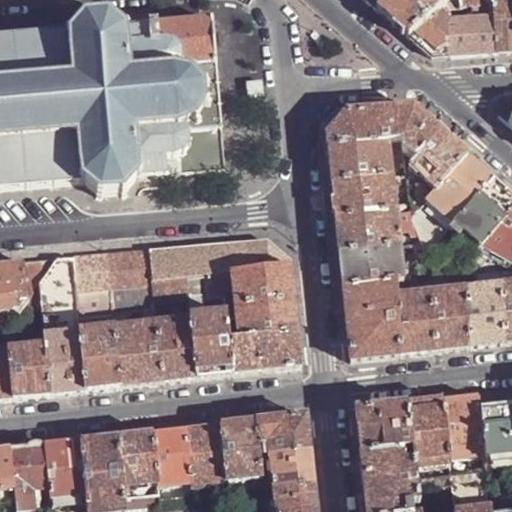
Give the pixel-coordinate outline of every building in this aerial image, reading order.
[(364,0),(377,11),(388,0),(364,0)] [(408,37),(439,8),(445,3),(443,0),(388,0),(377,11),(396,27),(408,37)] [(511,0),(493,0),(494,2),(494,16),(496,53),(511,51),(511,0)] [(448,19),(439,8),(408,37),(421,49),(430,57),(447,56),(448,19)] [(205,81),(200,72),(192,63),(178,59),(182,53),(183,45),(177,37),(171,34),(156,33),(156,25),(156,23),(152,24),(152,25),(128,27),(126,26),(124,27),(111,17),(112,13),(107,12),(106,15),(87,16),(86,14),(81,16),(83,19),(71,33),(68,32),(68,34),(44,36),(44,34),(41,35),(41,36),(17,38),(16,37),(13,37),(13,38),(0,39),(0,188),(2,189),(2,187),(25,185),(26,187),(29,187),(30,185),(53,183),(53,184),(57,184),(56,182),(80,181),(81,182),(83,181),(97,192),(96,196),(101,197),(102,195),(120,193),(122,195),(126,193),(125,191),(137,177),(140,178),(141,177),(164,174),(165,176),(168,176),(168,174),(167,158),(175,157),(181,152),(185,147),(186,135),(180,126),(194,120),(203,109),(206,99),(205,81)] [(496,53),(494,16),(448,19),(447,56),(471,55),(496,53)] [(213,20),(156,25),(156,33),(171,34),(177,37),(183,45),(182,53),(178,59),(192,63),(200,72),(205,81),(206,99),(203,109),(194,120),(180,126),(186,135),(185,147),(181,152),(175,157),(167,158),(168,174),(224,169),(213,20)] [(262,81),(249,82),(250,96),(263,95),(262,81)] [(511,128),(511,103),(506,104),(501,118),(511,128)] [(428,122),(415,110),(374,112),(347,114),(327,138),(329,152),(388,146),(404,144),(405,152),(416,161),(442,134),(428,122)] [(452,143),(442,134),(416,161),(410,169),(436,192),(468,157),(452,143)] [(404,144),(388,146),(389,159),(405,157),(405,152),(404,144)] [(388,146),(329,152),(331,176),(332,187),(391,180),(389,159),(388,146)] [(479,166),(468,157),(436,192),(428,202),(454,225),(494,180),(479,166)] [(407,179),(397,180),(399,191),(408,190),(407,179)] [(391,180),(332,187),(334,207),(335,220),(395,215),(391,180)] [(511,195),(505,189),(494,180),(454,225),(480,249),(511,212),(511,195)] [(411,220),(410,222),(415,232),(425,257),(445,234),(419,212),(411,220)] [(511,212),(480,249),(511,265),(511,212)] [(410,213),(395,215),(397,234),(415,232),(410,222),(411,220),(410,213)] [(395,215),(335,220),(338,246),(339,256),(399,249),(397,234),(395,215)] [(153,302),(187,301),(185,281),(231,277),(290,270),(289,263),(267,244),(252,245),(184,251),(148,253),(151,288),(153,302)] [(399,249),(339,256),(342,276),(343,291),(395,285),(402,284),(399,249)] [(123,256),(105,257),(109,292),(125,290),(139,289),(151,288),(148,253),(123,256)] [(105,257),(72,260),(76,297),(109,294),(109,292),(105,257)] [(425,257),(415,259),(417,282),(428,282),(434,280),(433,275),(427,276),(424,271),(426,266),(425,257)] [(43,337),(44,339),(77,335),(113,331),(111,318),(109,294),(76,297),(72,260),(55,261),(34,263),(22,264),(26,304),(40,303),(43,337)] [(2,266),(0,266),(0,311),(26,304),(22,264),(2,266)] [(290,270),(231,277),(235,310),(293,302),(291,282),(290,270)] [(395,285),(343,291),(347,323),(351,366),(399,360),(396,300),(395,285)] [(511,287),(499,288),(505,348),(511,347),(511,287)] [(151,288),(139,289),(141,305),(153,305),(153,302),(151,288)] [(499,288),(464,292),(470,352),(492,350),(505,348),(499,288)] [(125,290),(109,292),(109,294),(111,318),(128,316),(125,290)] [(464,292),(429,296),(435,356),(460,353),(470,352),(464,292)] [(429,296),(396,300),(399,360),(422,358),(435,356),(429,296)] [(293,302),(235,310),(238,344),(296,338),(294,315),(293,302)] [(225,318),(189,322),(189,324),(196,383),(221,380),(230,379),(227,345),(225,318)] [(189,324),(155,327),(160,387),(191,383),(196,383),(189,324)] [(155,327),(113,331),(120,392),(144,389),(160,387),(155,327)] [(103,393),(120,392),(113,331),(77,335),(85,395),(103,393)] [(77,335),(44,339),(44,348),(50,398),(73,396),(85,395),(77,335)] [(43,337),(6,341),(7,352),(44,348),(44,339),(43,337)] [(238,344),(227,345),(230,379),(301,371),(299,360),(296,338),(238,344)] [(44,348),(7,352),(7,357),(12,403),(36,400),(50,398),(44,348)] [(0,404),(12,403),(7,357),(0,357),(0,404)] [(456,402),(442,404),(448,464),(483,460),(479,415),(477,400),(456,402)] [(424,406),(407,408),(411,452),(414,474),(449,470),(448,464),(442,404),(424,406)] [(407,408),(356,414),(359,438),(361,457),(411,452),(407,408)] [(496,413),(479,415),(483,460),(484,465),(511,461),(511,421),(511,412),(496,413)] [(305,419),(255,424),(257,449),(268,448),(269,460),(309,455),(307,439),(305,419)] [(234,427),(221,428),(226,485),(239,483),(260,481),(257,449),(255,424),(234,427)] [(200,430),(186,432),(191,487),(192,494),(227,490),(226,485),(221,428),(200,430)] [(163,434),(153,435),(158,488),(158,490),(191,487),(186,432),(163,434)] [(132,438),(118,439),(123,491),(158,488),(153,435),(132,438)] [(93,442),(81,443),(86,499),(87,511),(125,511),(125,503),(123,491),(118,439),(93,442)] [(54,446),(45,447),(50,498),(51,503),(86,499),(81,443),(54,446)] [(23,450),(11,451),(17,507),(17,511),(31,511),(30,501),(50,498),(45,447),(23,450)] [(0,452),(0,508),(7,508),(17,507),(11,451),(0,452)] [(411,452),(361,457),(364,494),(366,511),(407,511),(407,508),(417,507),(415,493),(415,483),(414,474),(411,452)] [(309,455),(269,460),(273,497),(313,492),(311,471),(309,455)] [(484,471),(449,475),(450,480),(450,486),(486,482),(485,475),(484,471)] [(511,472),(485,475),(486,482),(486,484),(511,480),(511,472)] [(450,480),(415,483),(415,493),(450,488),(450,486),(450,480)] [(261,491),(227,495),(228,502),(229,505),(263,501),(261,491)] [(313,492),(273,497),(274,511),(315,511),(315,505),(313,492)] [(158,499),(125,503),(125,511),(159,511),(159,503),(158,499)] [(192,499),(159,503),(159,511),(193,511),(193,505),(192,499)] [(228,502),(193,505),(193,511),(228,511),(229,505),(228,502)]
